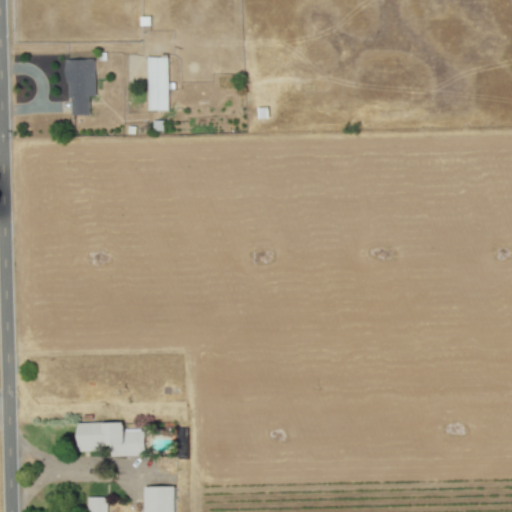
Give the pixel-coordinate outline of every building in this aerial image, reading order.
[(168,58),(148,57),(147,111),(168,111),(168,58)] [(95,96),(95,59),(68,60),(69,116),(90,115),(89,96),(95,96)] [(78,424),(79,451),(110,450),(110,457),(145,455),(144,429),(125,430),(124,422),(78,424)] [(145,487),(145,511),(175,511),(175,486),(145,487)] [(106,511),(107,497),(88,497),(87,511),(106,511)]
